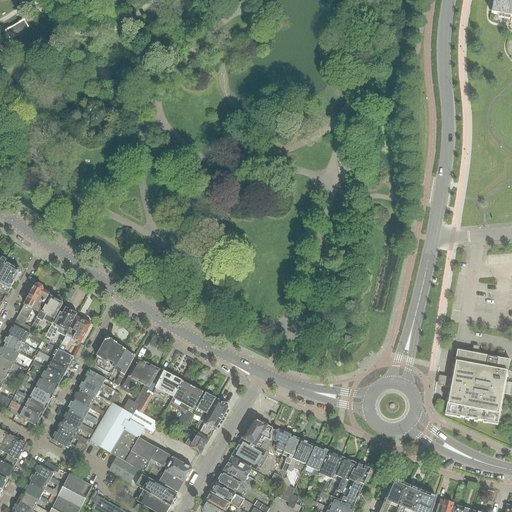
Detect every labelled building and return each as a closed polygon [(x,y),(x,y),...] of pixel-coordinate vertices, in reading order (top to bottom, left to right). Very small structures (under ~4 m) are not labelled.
[(511,0),(493,0),(491,13),(511,16),(511,0)] [(29,27),(24,19),(5,31),(9,39),(29,27)] [(0,301),(3,303),(6,298),(8,299),(11,293),(9,292),(14,282),(16,282),(16,283),(17,282),(16,282),(15,281),(17,278),(19,277),(21,273),(20,269),(17,267),(14,268),(13,267),(14,266),(13,265),(12,267),(5,263),(0,272),(0,301)] [(20,313),(19,315),(26,319),(27,320),(33,310),(39,313),(40,311),(46,300),(49,296),(50,294),(42,290),(43,290),(42,287),(38,285),(33,286),(32,289),(32,290),(25,304),(20,313)] [(71,289),(67,298),(71,300),(73,296),(75,291),(71,289)] [(36,318),(34,323),(38,325),(40,321),(43,322),(44,320),(47,315),(54,319),(60,308),(63,304),(62,304),(62,300),(58,298),(55,300),(54,299),(55,299),(54,299),(51,297),(50,297),(49,296),(46,300),(40,311),(39,313),(40,313),(37,318),(36,318)] [(47,333),(45,336),(50,339),(55,338),(57,333),(65,337),(65,336),(74,321),(76,317),(77,315),(76,314),(76,312),(72,309),(70,311),(69,310),(69,309),(68,311),(67,310),(66,309),(66,308),(65,308),(64,309),(65,309),(63,313),(60,312),(54,324),(53,323),(47,333)] [(65,337),(59,349),(64,352),(69,355),(71,357),(73,358),(76,352),(78,349),(78,348),(80,345),(80,344),(91,325),(90,324),(91,322),(83,318),(82,320),(80,319),(79,322),(75,320),(76,318),(77,318),(76,317),(74,321),(65,336),(65,337)] [(17,320),(13,325),(18,328),(28,333),(31,327),(23,323),(17,320)] [(31,327),(28,333),(32,335),(38,325),(34,323),(33,323),(31,327)] [(18,328),(13,325),(12,329),(10,329),(8,333),(9,334),(8,335),(25,344),(28,339),(40,345),(43,341),(32,335),(28,333),(18,328)] [(8,335),(3,345),(20,354),(23,348),(29,351),(30,349),(29,349),(30,347),(25,344),(8,335)] [(97,356),(92,365),(93,365),(98,368),(102,370),(116,345),(117,344),(110,339),(105,341),(101,348),(100,348),(98,351),(99,352),(97,356)] [(69,355),(64,352),(59,349),(49,344),(47,348),(54,352),(51,358),(68,368),(69,368),(73,361),(72,360),(73,358),(71,357),(69,355)] [(116,345),(102,370),(111,375),(112,376),(115,370),(125,351),(126,350),(122,348),(122,346),(119,344),(117,345),(116,345)] [(28,367),(32,361),(20,354),(3,345),(0,350),(0,356),(14,364),(17,358),(24,362),(23,364),(28,367)] [(473,346),(472,353),(457,351),(454,365),(453,365),(453,367),(454,367),(453,370),(452,370),(452,373),(453,373),(452,378),(443,376),(441,386),(450,388),(449,393),(448,393),(447,396),(449,396),(448,399),(447,398),(446,401),(448,401),(445,416),(460,419),(460,418),(465,418),(465,420),(469,420),(469,419),(474,420),(474,421),(478,422),(478,421),(483,422),(483,423),(486,424),(487,423),(498,425),(504,393),(511,394),(511,384),(506,384),(510,360),(477,354),(479,347),(473,346)] [(48,363),(46,368),(62,378),(63,376),(65,376),(67,372),(66,371),(68,368),(51,358),(39,351),(36,356),(48,363)] [(121,373),(115,384),(118,386),(125,376),(124,375),(132,361),(135,357),(131,355),(131,352),(128,351),(126,352),(125,351),(115,370),(121,373)] [(0,356),(0,369),(9,374),(11,369),(16,372),(19,366),(14,364),(0,356)] [(128,377),(125,383),(123,387),(133,393),(139,383),(148,365),(138,360),(128,377)] [(31,365),(33,367),(39,370),(43,373),(40,377),(40,378),(57,387),(58,386),(60,386),(62,383),(61,381),(62,378),(46,368),(34,361),(31,365)] [(139,405),(146,393),(148,391),(155,379),(157,375),(160,370),(148,365),(139,383),(144,386),(135,403),(139,405)] [(9,374),(0,369),(0,381),(4,384),(4,383),(6,379),(11,381),(14,376),(9,374)] [(85,379),(84,380),(101,389),(100,389),(112,396),(115,391),(103,385),(106,379),(95,374),(93,373),(90,371),(89,370),(88,371),(86,372),(85,375),(85,377),(85,379)] [(156,389),(154,393),(165,399),(167,395),(173,398),(174,398),(180,387),(183,382),(174,378),(172,377),(173,377),(171,376),(172,376),(171,374),(168,372),(166,373),(164,373),(162,377),(156,389)] [(40,378),(40,377),(32,373),(31,376),(33,377),(32,380),(38,383),(35,387),(35,388),(52,397),(57,387),(40,378)] [(155,379),(148,391),(152,393),(159,381),(155,379)] [(80,387),(78,390),(95,400),(110,407),(112,403),(109,401),(109,402),(97,395),(100,389),(101,389),(84,380),(83,382),(81,382),(80,385),(80,387)] [(0,390),(1,388),(10,393),(13,388),(4,383),(4,384),(0,381),(0,390)] [(35,387),(27,383),(23,381),(21,385),(33,391),(30,397),(29,398),(47,407),(48,407),(52,400),(51,399),(52,397),(35,388),(35,387)] [(170,405),(169,406),(184,415),(176,428),(183,432),(191,418),(192,419),(195,415),(194,414),(196,412),(193,410),(201,397),(203,393),(203,392),(202,392),(183,383),(183,382),(180,387),(174,398),(173,398),(170,405)] [(18,390),(15,395),(27,402),(24,408),(41,417),(47,407),(29,398),(30,397),(18,390)] [(78,390),(73,400),(90,409),(102,416),(104,412),(92,405),(95,400),(78,390)] [(112,396),(109,401),(112,403),(115,404),(119,396),(120,394),(115,391),(112,396)] [(146,393),(139,405),(136,411),(143,415),(153,397),(146,393)] [(0,400),(1,401),(0,402),(0,407),(5,410),(10,400),(0,394),(0,400)] [(185,445),(190,448),(198,434),(199,434),(204,426),(204,425),(216,405),(218,401),(216,400),(214,399),(213,398),(213,397),(207,394),(207,395),(206,394),(203,399),(196,412),(194,414),(195,415),(203,420),(201,422),(201,421),(200,420),(187,442),(185,445)] [(139,405),(129,399),(123,409),(133,415),(136,411),(139,405)] [(90,409),(73,400),(72,401),(71,402),(69,405),(69,407),(68,410),(85,419),(95,425),(98,420),(87,415),(90,409)] [(12,401),(6,411),(7,411),(32,424),(34,425),(36,427),(37,425),(39,425),(40,422),(40,420),(41,417),(24,408),(12,401)] [(204,426),(199,434),(209,440),(213,433),(215,431),(227,409),(228,409),(228,408),(227,405),(226,404),(226,405),(218,401),(216,405),(204,425),(204,426)] [(130,420),(131,420),(133,415),(123,409),(115,404),(112,403),(110,407),(89,441),(110,454),(126,428),(122,426),(125,420),(129,422),(130,420)] [(64,417),(62,420),(79,429),(91,435),(93,431),(82,424),(85,419),(68,410),(67,411),(65,411),(63,415),(64,417)] [(143,415),(136,411),(133,415),(131,420),(145,429),(152,433),(158,424),(143,415)] [(58,428),(57,430),(74,439),(78,442),(81,443),(85,445),(88,441),(77,435),(79,429),(62,420),(58,428)] [(159,482),(165,472),(184,483),(188,476),(188,475),(189,474),(190,474),(192,469),(173,458),(157,449),(149,444),(139,439),(145,429),(131,420),(130,420),(129,422),(125,420),(122,426),(126,428),(110,454),(120,460),(121,460),(138,470),(159,482)] [(248,429),(242,439),(246,441),(256,447),(257,446),(263,450),(269,454),(270,453),(270,449),(271,441),(271,434),(272,430),(272,429),(271,428),(267,426),(265,425),(256,420),(254,420),(254,421),(252,421),(252,423),(248,429)] [(53,437),(51,440),(63,446),(68,449),(73,452),(79,455),(80,455),(85,445),(81,443),(78,442),(76,446),(71,444),(74,439),(57,430),(53,437)] [(273,430),(272,435),(272,434),(273,437),(274,442),(273,446),(277,447),(276,449),(277,450),(276,453),(283,456),(289,441),(291,436),(285,433),(284,433),(279,431),(279,430),(276,431),(274,431),(273,430)] [(0,446),(0,455),(2,452),(8,455),(17,439),(7,434),(0,446)] [(209,440),(199,434),(198,434),(190,448),(200,454),(201,454),(209,440)] [(285,463),(282,471),(286,473),(287,471),(301,440),(291,436),(289,441),(283,456),(289,458),(287,459),(285,463)] [(4,462),(9,465),(14,468),(18,460),(27,444),(25,444),(25,442),(22,440),(20,440),(17,439),(8,455),(4,462)] [(240,443),(232,457),(236,459),(259,472),(269,454),(263,450),(257,446),(256,447),(246,441),(242,439),(242,440),(243,441),(241,444),(240,443)] [(301,440),(287,471),(291,472),(294,465),(296,461),(306,465),(313,451),(315,446),(314,446),(307,443),(301,440)] [(306,465),(306,466),(314,470),(312,475),(317,477),(318,476),(327,456),(328,452),(329,452),(324,450),(323,450),(315,446),(313,451),(306,465)] [(327,456),(318,476),(324,478),(326,477),(328,478),(333,480),(340,463),(342,458),(329,452),(328,452),(327,456)] [(133,479),(138,470),(121,460),(120,460),(116,458),(109,471),(130,483),(133,479)] [(224,471),(228,474),(242,481),(244,482),(244,483),(245,484),(251,487),(252,488),(256,481),(248,477),(252,469),(236,461),(231,458),(227,465),(224,471)] [(348,481),(354,468),(356,464),(343,458),(335,476),(341,478),(348,481)] [(14,468),(9,465),(4,462),(0,460),(0,473),(8,478),(9,478),(8,478),(9,477),(10,477),(13,472),(12,471),(13,468),(14,468)] [(46,462),(44,466),(54,471),(55,472),(57,473),(60,469),(46,462)] [(39,463),(34,473),(50,482),(57,486),(61,488),(63,484),(51,477),(52,476),(54,472),(55,472),(54,471),(44,466),(39,463)] [(352,482),(350,486),(352,487),(355,483),(356,483),(356,481),(363,485),(364,483),(366,484),(368,482),(369,479),(369,477),(367,476),(370,470),(370,469),(363,466),(363,467),(356,464),(349,480),(352,482)] [(223,471),(216,484),(220,487),(235,495),(239,486),(242,481),(228,474),(224,471),(223,471)] [(184,483),(165,472),(159,482),(178,493),(182,484),(183,483),(184,483)] [(34,473),(28,483),(45,491),(51,495),(56,497),(58,494),(58,493),(53,490),(47,487),(50,482),(34,473)] [(275,474),(271,481),(284,488),(285,485),(283,480),(282,478),(275,474)] [(79,511),(89,492),(92,486),(83,482),(78,479),(69,475),(67,479),(65,483),(64,484),(62,489),(59,495),(50,511),(79,511)] [(149,480),(149,479),(142,475),(136,486),(171,507),(171,505),(174,500),(176,497),(177,496),(149,480)] [(348,481),(341,478),(333,497),(341,501),(345,491),(347,485),(348,481)] [(384,502),(379,511),(387,511),(391,505),(398,508),(408,486),(400,482),(397,481),(398,481),(397,481),(395,480),(394,480),(384,502)] [(347,485),(345,491),(358,497),(363,485),(356,481),(356,483),(355,483),(352,487),(350,486),(347,485)] [(28,483),(23,492),(39,501),(51,507),(53,504),(48,501),(41,497),(45,491),(28,483)] [(325,483),(322,492),(323,493),(326,494),(330,485),(325,483)] [(216,484),(211,493),(215,495),(230,504),(239,509),(241,506),(244,500),(235,495),(220,487),(216,484)] [(54,489),(53,490),(58,493),(58,494),(59,495),(62,489),(61,488),(57,486),(55,490),(54,489)] [(404,511),(405,511),(407,511),(412,511),(422,492),(414,488),(411,487),(409,486),(408,486),(398,508),(396,511),(404,511)] [(280,499),(289,503),(293,495),(295,490),(288,487),(280,499)] [(93,494),(90,500),(94,502),(95,501),(97,496),(99,494),(95,491),(93,494)] [(154,511),(167,511),(171,507),(144,491),(138,502),(141,504),(154,511)] [(341,501),(354,506),(358,497),(345,491),(341,501)] [(19,500),(18,502),(23,504),(34,511),(37,511),(46,511),(36,506),(39,501),(23,492),(19,500)] [(431,511),(433,509),(434,503),(436,497),(435,497),(433,497),(433,496),(430,495),(431,495),(430,495),(422,492),(412,511),(431,511)] [(211,493),(206,502),(224,511),(232,511),(229,510),(227,510),(230,504),(215,495),(211,493)] [(323,493),(321,498),(331,502),(328,508),(336,511),(352,511),(352,510),(354,506),(341,501),(333,497),(326,494),(323,493)] [(298,498),(293,495),(289,503),(287,507),(293,510),(293,509),(296,504),(298,498)] [(95,503),(92,509),(96,511),(124,511),(107,502),(97,496),(95,501),(94,502),(95,503)] [(450,511),(451,510),(453,504),(452,503),(451,501),(448,501),(446,502),(445,501),(445,502),(440,501),(439,505),(438,507),(438,509),(438,510),(435,509),(433,511),(450,511)] [(17,503),(12,511),(33,511),(34,511),(23,504),(18,502),(17,503)] [(202,508),(203,511),(204,511),(224,511),(206,502),(203,507),(202,508)]
